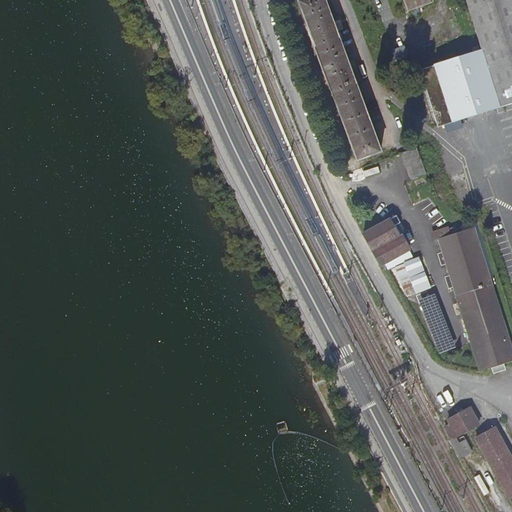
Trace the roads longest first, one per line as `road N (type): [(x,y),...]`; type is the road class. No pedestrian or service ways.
road 1 (secondary): [(423,511),(251,184),(169,0)]
road 2 (unclassified): [(259,0),(328,186),(426,363),(502,398),(511,415)]
